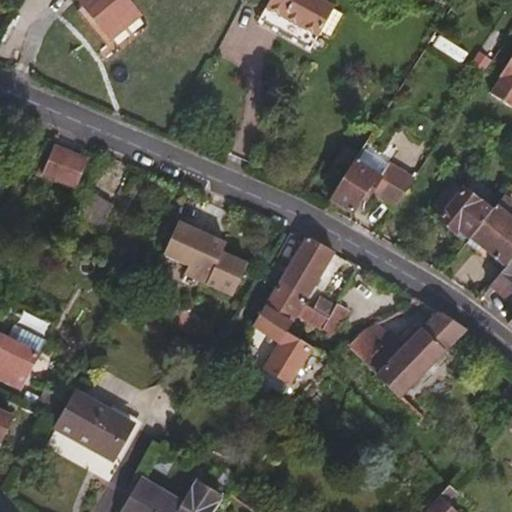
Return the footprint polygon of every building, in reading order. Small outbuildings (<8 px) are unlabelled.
[(109,39),(130,0),(78,0),(78,1),(109,39)] [(113,44),(147,18),(134,0),(130,0),(109,39),(113,44)] [(320,23),(333,0),(266,0),(259,13),(310,41),(313,35),(315,38),(316,40),(319,40),(321,40),(322,35),(319,32),(315,32),(320,23)] [(329,28),(343,6),(334,0),(333,0),(320,23),(329,28)] [(511,51),(488,102),(511,113),(511,51)] [(353,148),(355,144),(343,136),(328,160),(341,167),(353,148)] [(66,182),(76,155),(45,142),(35,169),(66,182)] [(395,199),(415,170),(389,153),(380,166),(353,148),(341,167),(328,189),(352,204),(360,191),(366,181),(372,185),(395,199)] [(441,208),(463,182),(453,173),(431,201),(441,208)] [(472,228),(491,202),(465,180),(463,182),(441,208),(440,210),(455,222),(459,218),(472,228)] [(366,194),(372,185),(366,181),(360,191),(366,194)] [(96,222),(107,198),(78,186),(68,210),(96,222)] [(511,249),(511,208),(502,200),(506,195),(501,190),(491,202),(472,228),(506,255),(507,256),(511,249)] [(223,291),(237,259),(212,248),(216,239),(167,218),(153,250),(178,261),(175,270),(223,291)] [(294,300),(324,247),(297,232),(267,282),(294,298),(294,300)] [(511,249),(507,256),(506,255),(489,275),(507,290),(511,284),(511,249)] [(288,311),(294,300),(294,298),(267,282),(243,323),(272,339),(257,366),(280,379),(302,341),(279,327),(288,311)] [(318,313),(326,298),(311,290),(303,305),(318,313)] [(323,331),(339,305),(326,298),(318,313),(303,305),(297,317),(323,331)] [(297,317),(303,305),(294,300),(288,311),(297,317)] [(391,393),(456,327),(428,308),(400,335),(379,313),(355,325),(339,342),(391,393)] [(35,340),(3,323),(0,329),(0,333),(30,349),(35,340)] [(0,373),(14,381),(30,349),(0,333),(0,373)] [(233,367),(245,346),(234,339),(221,360),(233,367)] [(124,412),(132,398),(79,368),(50,424),(112,458),(134,418),(124,412)] [(511,398),(497,415),(511,430),(511,398)] [(200,511),(216,491),(188,473),(173,495),(132,471),(111,507),(119,511),(200,511)] [(452,511),(453,511),(438,498),(447,487),(440,481),(412,511),(452,511)]
